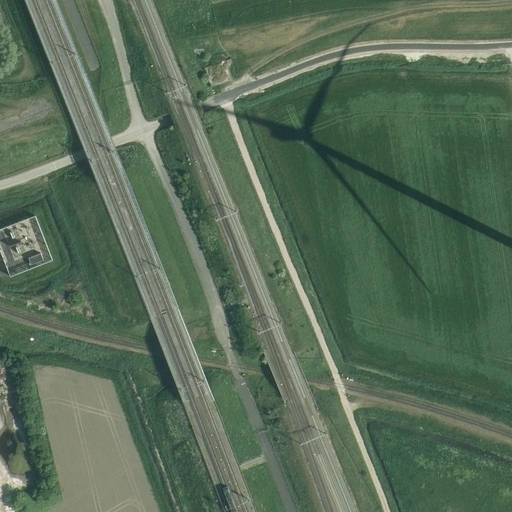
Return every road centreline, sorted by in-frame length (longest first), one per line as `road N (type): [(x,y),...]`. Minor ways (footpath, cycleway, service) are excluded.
road 1 (unclassified): [(387,511),(222,98)]
road 2 (tertiary): [(222,98),(354,50),(511,44)]
road 3 (track): [(419,7),(298,42),(247,73),(236,93)]
road 4 (tertiary): [(53,165),(222,98)]
road 5 (track): [(511,443),(383,406),(346,407)]
